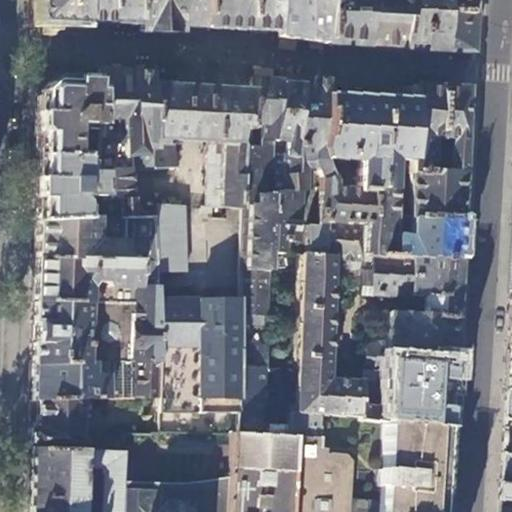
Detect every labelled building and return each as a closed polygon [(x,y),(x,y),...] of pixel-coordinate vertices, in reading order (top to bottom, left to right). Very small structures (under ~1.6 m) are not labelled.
[(38,0),(38,21),(80,23),(80,0),(38,0)] [(80,0),(80,23),(93,24),(108,25),(105,0),(80,0)] [(105,0),(108,25),(121,26),(133,26),(131,0),(105,0)] [(131,0),(133,26),(134,33),(154,33),(177,33),(176,29),(172,0),(131,0)] [(172,0),(176,29),(184,29),(192,30),(198,30),(195,0),(172,0)] [(195,0),(198,30),(211,30),(226,31),(237,32),(247,33),(243,0),(195,0)] [(243,0),(247,33),(257,34),(269,34),(272,35),(270,0),(243,0)] [(270,0),(272,35),(272,38),(283,40),(299,42),(312,44),(321,45),(323,0),(270,0)] [(323,0),(321,45),(342,47),(357,48),(362,48),(364,0),(323,0)] [(364,0),(362,48),(387,50),(401,51),(403,0),(364,0)] [(403,0),(401,51),(406,51),(411,51),(420,52),(424,0),(403,0)] [(446,0),(424,0),(420,52),(433,53),(445,55),(446,19),(446,10),(446,0)] [(446,19),(445,55),(463,54),(472,54),(474,41),(476,12),(472,11),(472,0),(449,0),(449,9),(448,10),(446,10),(446,19)] [(95,68),(95,81),(96,149),(98,218),(130,215),(128,166),(151,167),(150,137),(148,137),(147,84),(147,72),(139,71),(113,69),(102,68),(95,68)] [(257,78),(250,77),(249,89),(247,129),(247,144),(243,144),(239,209),(239,316),(266,316),(267,296),(268,268),(268,250),(270,188),(271,154),(272,144),(267,145),(268,127),(274,126),(277,81),(277,79),(269,79),(257,78)] [(298,78),(298,83),(295,144),(293,170),(280,174),(280,188),(290,189),(297,189),(301,189),(301,164),(312,165),(318,178),(330,179),(324,156),(318,150),(325,96),(327,79),(321,78),(309,78),(298,78)] [(38,97),(35,155),(77,155),(78,149),(96,149),(95,81),(85,80),(53,79),(46,88),(38,97)] [(284,82),(277,81),(274,126),(274,139),(286,139),(286,144),(295,144),(298,83),(293,82),(284,82)] [(161,84),(147,84),(148,137),(150,137),(196,141),(208,142),(238,144),(239,129),(247,129),(249,89),(223,88),(198,86),(183,86),(161,84)] [(411,84),(411,98),(407,158),(407,171),(408,171),(430,171),(433,171),(434,141),(445,142),(444,171),(463,171),(466,102),(467,87),(455,86),(431,85),(425,84),(411,84)] [(347,96),(325,96),(318,150),(324,156),(356,159),(354,188),(371,189),(388,189),(388,185),(389,159),(407,158),(411,98),(399,98),(374,96),(347,96)] [(238,144),(208,142),(204,153),(202,206),(208,206),(239,209),(243,144),(238,144)] [(295,144),(286,144),(285,154),(271,154),(270,188),(280,188),(280,174),(293,170),(295,144)] [(32,213),(31,222),(98,218),(96,149),(78,149),(77,155),(35,155),(34,168),(33,185),(32,198),(32,213)] [(430,171),(408,171),(407,216),(459,220),(460,202),(463,171),(444,171),(433,171),(430,171)] [(318,178),(315,220),(363,222),(369,222),(371,189),(354,188),(331,188),(330,179),(318,178)] [(369,222),(363,222),(361,254),(458,257),(458,238),(459,220),(407,216),(407,235),(393,235),(390,223),(392,185),(388,185),(388,189),(371,189),(369,222)] [(280,188),(270,188),(268,250),(277,249),(279,240),(286,241),(286,245),(291,245),(291,240),(295,240),(297,189),(290,189),(280,188)] [(157,395),(157,430),(227,435),(227,432),(238,433),(236,400),(237,400),(239,316),(239,209),(208,206),(208,227),(219,227),(219,286),(224,286),(224,300),(172,299),(170,232),(177,232),(176,204),(153,202),(153,214),(155,300),(158,364),(159,395),(157,395)] [(31,245),(31,259),(134,261),(133,287),(132,300),(155,300),(153,214),(130,215),(98,218),(31,222),(31,228),(31,245)] [(317,414),(359,418),(359,408),(360,380),(326,379),(330,258),(342,258),(342,267),(368,268),(368,295),(422,296),(421,313),(455,316),(458,279),(458,257),(361,254),(363,222),(315,220),(315,224),(306,224),(306,252),(301,252),(300,266),(295,412),(317,414)] [(295,250),(277,249),(268,250),(268,268),(294,270),(295,250)] [(30,265),(30,302),(85,302),(85,286),(88,282),(99,282),(104,287),(133,287),(134,261),(31,259),(31,273),(30,265)] [(294,270),(268,268),(267,296),(280,297),(280,316),(293,316),(294,270)] [(511,298),(509,298),(506,340),(503,390),(511,390),(511,298)] [(155,300),(132,300),(131,324),(127,324),(127,348),(130,348),(130,361),(140,361),(140,363),(158,364),(155,300)] [(28,337),(26,364),(83,363),(85,302),(30,302),(28,337)] [(362,368),(384,370),(386,361),(449,364),(452,364),(454,341),(455,316),(421,313),(387,311),(384,346),(364,345),(362,368)] [(293,325),(266,323),(266,345),(266,366),(290,366),(293,325)] [(245,367),(266,366),(266,345),(254,345),(245,351),(245,367)] [(359,420),(446,426),(447,400),(449,364),(386,361),(384,370),(382,383),(375,383),(375,389),(383,389),(382,412),(374,412),(374,407),(359,408),(359,418),(359,420)] [(83,363),(26,364),(26,386),(25,399),(34,400),(79,398),(106,397),(105,374),(122,375),(122,367),(122,362),(83,363)] [(139,367),(134,367),(134,396),(157,395),(159,395),(158,364),(140,363),(139,363),(139,367)] [(511,390),(503,390),(501,421),(511,422),(511,390)] [(25,435),(25,448),(66,450),(66,435),(79,434),(79,398),(34,400),(33,428),(25,428),(25,435)] [(288,411),(286,435),(294,436),(291,483),(299,483),(297,496),(346,499),(349,450),(316,448),(317,414),(295,412),(288,411)] [(376,501),(376,511),(439,511),(441,496),(443,443),(446,426),(359,420),(359,418),(317,414),(316,448),(349,450),(354,450),(354,457),(372,458),(373,501),(376,501)] [(147,433),(121,432),(120,451),(117,511),(186,511),(180,502),(162,502),(158,508),(158,490),(130,489),(130,484),(146,484),(147,433)] [(289,511),(291,483),(294,436),(286,435),(238,433),(227,432),(227,435),(223,511),(289,511)] [(23,510),(23,511),(117,511),(120,451),(78,449),(78,451),(66,450),(25,448),(23,510)] [(499,483),(511,483),(511,454),(501,454),(499,483)] [(291,483),(289,511),(361,511),(363,500),(346,499),(297,496),(299,483),(291,483)] [(511,483),(499,483),(498,500),(511,500),(511,483)]
